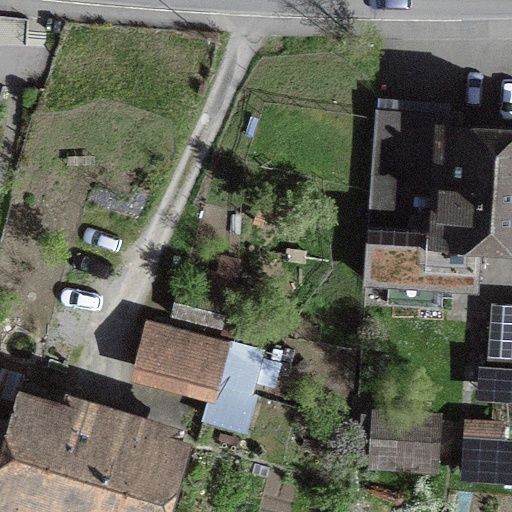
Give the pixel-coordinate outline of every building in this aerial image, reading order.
[(442,256),(511,259),(511,142),(448,139),(449,107),(375,103),(365,283),(440,287),(442,256)] [(511,313),(492,312),(489,376),(511,377),(511,313)] [(262,359),(146,328),(130,386),(246,417),(262,359)] [(166,511),(188,443),(15,389),(0,438),(0,511),(166,511)] [(443,415),(374,414),(373,477),(443,478),(443,415)] [(499,422),(469,421),(468,447),(498,449),(499,422)]
